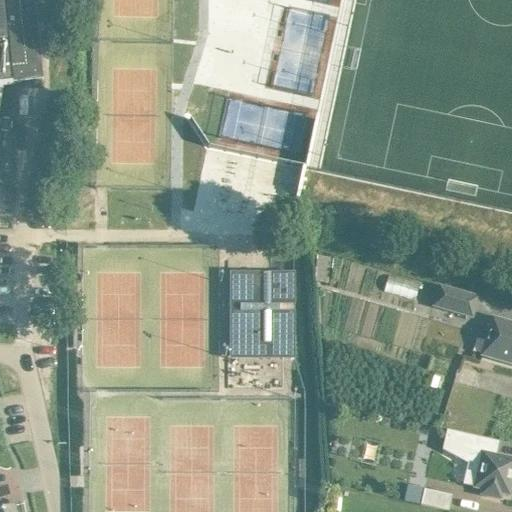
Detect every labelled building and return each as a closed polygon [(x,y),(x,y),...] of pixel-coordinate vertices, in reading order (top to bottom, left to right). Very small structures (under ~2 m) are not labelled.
[(0,0),(0,49),(4,49),(8,82),(13,81),(13,83),(32,81),(33,88),(42,87),(42,80),(43,80),(34,0),(0,0)] [(0,84),(8,84),(4,49),(0,49),(0,84)] [(246,342),(251,345),(293,345),(293,274),(239,274),(239,306),(251,306),(251,313),(246,316),(241,321),(239,332),(241,337),(246,342)] [(472,318),(477,299),(440,288),(434,307),(472,318)] [(511,324),(492,319),(482,356),(511,365),(511,324)] [(433,377),(430,388),(437,390),(440,379),(433,377)] [(509,496),(511,484),(511,459),(496,456),(499,443),(446,431),(442,450),(478,471),(474,489),(482,490),(481,496),(500,500),(501,495),(509,496)] [(446,511),(448,511),(452,496),(407,487),(404,502),(446,511)]
